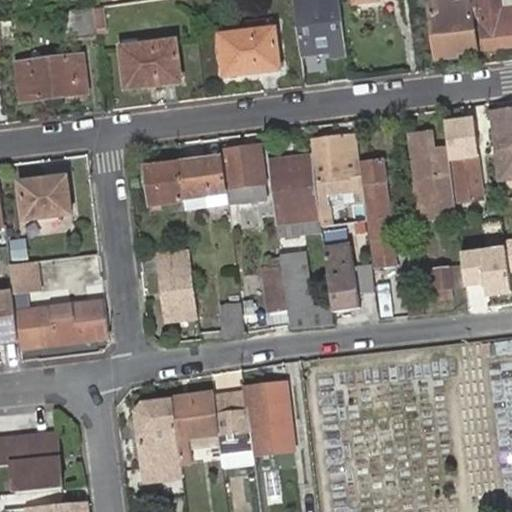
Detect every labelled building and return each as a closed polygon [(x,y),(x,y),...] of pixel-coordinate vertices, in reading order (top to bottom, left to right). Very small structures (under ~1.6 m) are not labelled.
[(338,0),(306,0),(294,2),(302,56),(330,53),(331,59),(347,57),(338,0)] [(471,19),(477,19),(474,0),(427,0),(429,15),(436,61),(456,58),(456,55),(455,53),(460,53),(476,51),(471,19)] [(477,0),(479,14),(480,18),(483,49),(511,46),(511,9),(499,11),(497,0),(477,0)] [(93,11),(96,31),(106,30),(103,10),(93,11)] [(79,37),(96,34),(96,31),(93,11),(77,13),(79,37)] [(72,38),(79,37),(77,13),(68,15),(72,38)] [(275,32),(220,39),(225,78),(280,71),(275,32)] [(126,91),(180,84),(175,44),(122,50),(126,91)] [(75,76),(84,74),(82,58),(16,67),(21,105),(77,98),(75,76)] [(87,97),(84,74),(75,76),(77,98),(87,97)] [(511,147),(511,112),(494,114),(500,169),(506,168),(505,158),(504,148),(511,147)] [(482,201),(473,123),(457,124),(457,129),(452,129),(460,203),(482,201)] [(412,134),(417,170),(420,190),(409,191),(411,211),(420,209),(456,205),(454,186),(449,147),(435,148),(433,131),(412,134)] [(227,144),(228,151),(239,150),(238,142),(227,144)] [(239,150),(228,151),(226,152),(233,203),(254,201),(266,200),(264,183),(260,147),(239,150)] [(320,194),(322,214),(323,219),(332,218),(329,195),(364,190),(360,152),(317,158),(322,194),(320,194)] [(224,159),(180,165),(184,200),(229,194),(224,159)] [(320,194),(315,159),(274,163),(281,219),(322,214),(320,194)] [(397,265),(384,161),(363,164),(376,267),(397,265)] [(184,200),(180,165),(148,169),(152,207),(184,203),(184,201),(184,200)] [(417,170),(406,171),(409,191),(420,190),(417,170)] [(26,222),(72,216),(67,179),(20,185),(24,220),(26,222)] [(229,194),(184,200),(184,201),(184,203),(186,212),(230,206),(229,194)] [(456,205),(420,209),(422,221),(458,216),(456,205)] [(322,214),(281,219),(282,234),(324,229),(323,219),(322,214)] [(511,293),(506,248),(460,254),(463,282),(481,280),(483,297),(511,293)] [(161,257),(162,272),(193,268),(191,254),(161,257)] [(302,255),(282,257),(284,268),(289,309),(308,307),(302,255)] [(355,255),(328,258),(334,304),(334,307),(336,320),(350,317),(350,310),(360,309),(359,295),(356,268),(355,255)] [(11,259),(9,287),(40,290),(43,261),(11,259)] [(356,268),(359,295),(375,294),(372,266),(356,268)] [(193,268),(162,272),(168,321),(199,317),(193,268)] [(289,309),(284,268),(264,271),(269,311),(289,309)] [(449,271),(425,274),(428,303),(452,300),(449,271)] [(404,292),(408,317),(425,315),(422,290),(404,292)] [(13,292),(0,293),(0,343),(19,341),(16,313),(13,292)] [(105,302),(16,313),(19,341),(20,350),(110,339),(105,302)] [(334,304),(308,307),(289,309),(291,330),(337,325),(336,320),(334,307),(334,304)] [(222,307),(225,340),(247,338),(247,334),(243,305),(222,307)] [(360,309),(350,310),(350,317),(350,318),(361,316),(360,309)] [(293,427),(288,389),(288,384),(245,389),(245,393),(251,432),(293,427)] [(221,435),(251,432),(245,393),(245,389),(216,394),(216,398),(221,435)] [(176,404),(179,440),(190,439),(221,435),(216,398),(216,394),(175,400),(175,401),(176,404)] [(179,440),(176,404),(175,401),(146,405),(140,412),(146,470),(182,465),(179,440)] [(251,432),(221,435),(225,467),(255,463),(251,432)] [(0,440),(0,467),(15,466),(60,461),(57,434),(0,440)] [(190,439),(179,440),(182,465),(182,467),(193,465),(190,439)] [(60,461),(15,466),(19,495),(64,490),(60,461)] [(182,467),(182,465),(146,470),(147,482),(183,478),(182,467)] [(91,511),(90,503),(25,509),(25,511),(91,511)]
